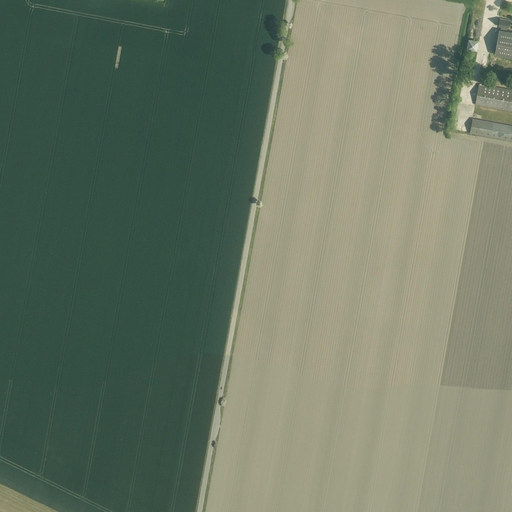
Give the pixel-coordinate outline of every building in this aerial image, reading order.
[(501,29),(500,29),(495,54),(511,57),(511,31),(507,31),(508,27),(510,27),(511,20),(500,18),(500,21),(499,22),(498,24),(499,25),(499,26),(501,26),(501,29)] [(474,33),(482,35),(484,23),(476,21),(474,33)] [(477,50),(479,40),(469,38),(468,49),(477,50)] [(511,89),(479,84),(478,94),(476,105),(511,111),(511,89)] [(511,125),(473,118),(472,123),(470,133),(511,140),(511,125)]
